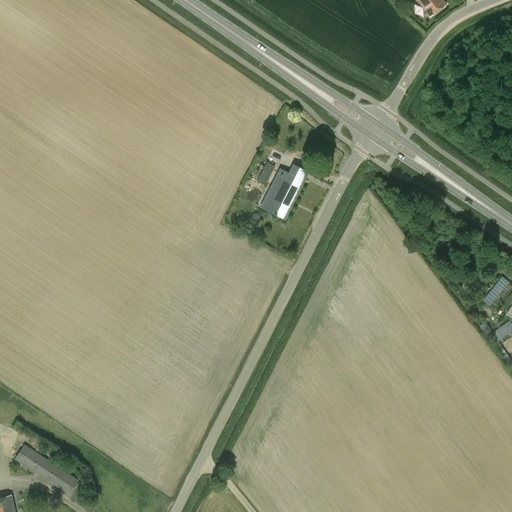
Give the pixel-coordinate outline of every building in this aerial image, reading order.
[(434,14),(445,5),(447,4),(444,0),(416,0),(430,17),(434,14)] [(265,186),(275,166),(267,162),(257,182),(265,186)] [(294,165),(289,173),(280,169),(261,207),(284,219),(308,172),(294,165)] [(490,306),(509,282),(501,276),(486,297),(485,296),(482,300),(490,306)] [(490,319),(478,302),(472,307),(484,324),(490,319)] [(511,323),(510,321),(494,330),(499,339),(511,331),(511,323)] [(24,444),(14,459),(69,495),(79,480),(24,444)] [(0,511),(15,511),(12,494),(0,496),(0,511)]
